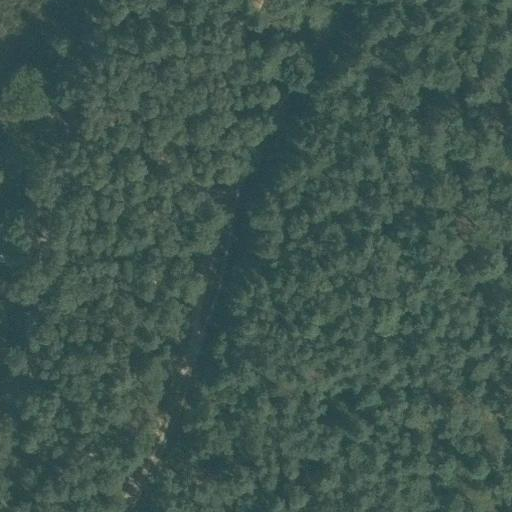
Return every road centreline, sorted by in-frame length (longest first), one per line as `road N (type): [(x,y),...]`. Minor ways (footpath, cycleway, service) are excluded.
road 1 (unknown): [(145,511),(202,385),(252,182),(343,0)]
road 2 (track): [(0,504),(101,0)]
